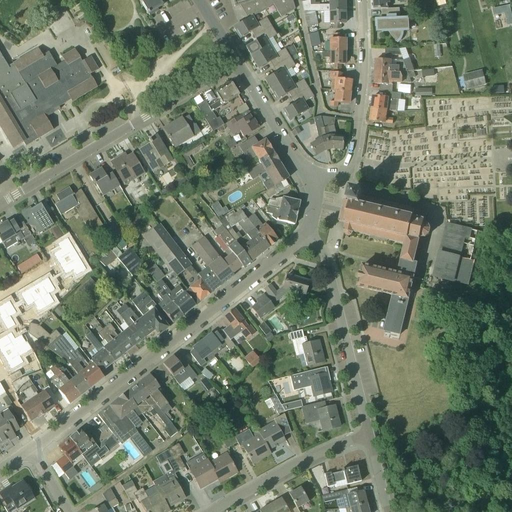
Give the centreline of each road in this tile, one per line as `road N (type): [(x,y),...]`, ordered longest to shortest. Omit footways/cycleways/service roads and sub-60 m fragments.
road 1 (residential): [(38,445),(306,233)]
road 2 (residential): [(0,204),(237,62)]
road 3 (residential): [(368,438),(326,261),(306,233)]
road 4 (residential): [(361,0),(363,79),(352,157),(335,175),(308,184)]
road 5 (residential): [(216,511),(308,460),(368,438)]
road 6 (residential): [(308,184),(237,62)]
